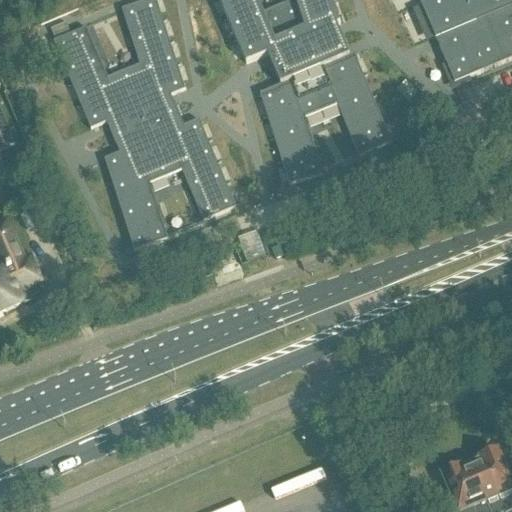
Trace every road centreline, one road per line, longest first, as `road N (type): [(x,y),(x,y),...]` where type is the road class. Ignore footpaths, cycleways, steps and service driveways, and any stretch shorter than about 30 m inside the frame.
road 1 (primary): [(0,498),(511,267)]
road 2 (primary): [(511,224),(0,422)]
